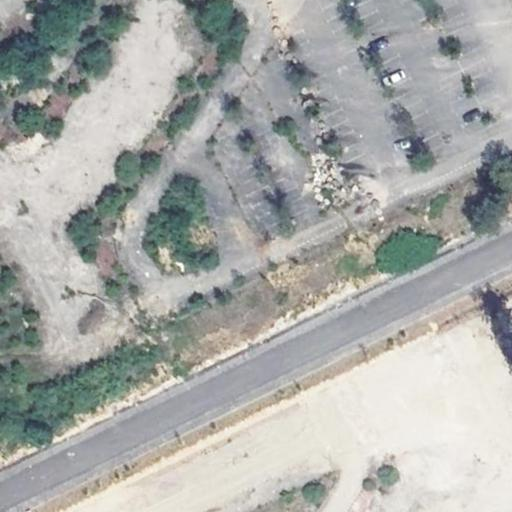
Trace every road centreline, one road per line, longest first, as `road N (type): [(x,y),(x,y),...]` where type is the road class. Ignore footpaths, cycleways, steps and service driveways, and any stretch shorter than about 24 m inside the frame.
road 1 (residential): [(511,253),(0,496)]
road 2 (residential): [(10,6),(140,272)]
road 3 (residential): [(343,174),(140,272)]
road 4 (residential): [(255,0),(343,174)]
road 5 (residential): [(485,511),(413,359)]
road 6 (residential): [(140,272),(0,340)]
road 7 (residential): [(389,0),(445,120)]
